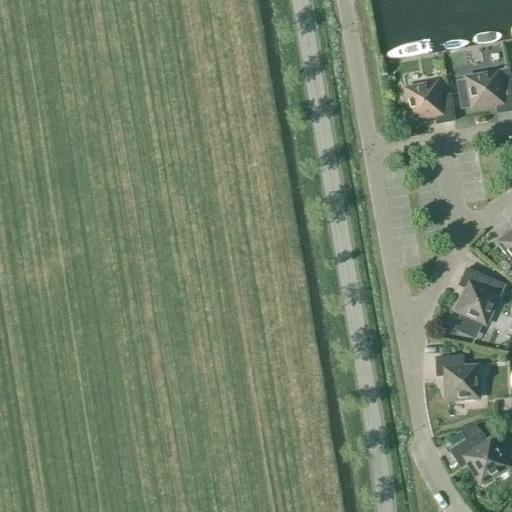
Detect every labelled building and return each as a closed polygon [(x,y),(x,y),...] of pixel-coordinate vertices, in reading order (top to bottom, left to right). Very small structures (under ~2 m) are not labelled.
[(496,114),(511,111),(511,96),(508,73),(479,78),(479,75),(468,77),(469,79),(466,80),(466,81),(455,83),(460,111),(495,106),(496,114)] [(435,125),(454,122),(449,96),(437,98),(435,86),(418,88),(418,86),(407,88),(408,90),(405,91),(406,94),(403,94),(405,104),(407,104),(410,120),(434,116),(435,125)] [(511,233),(499,244),(509,257),(507,259),(511,265),(511,233)] [(489,312),(501,286),(465,270),(458,287),(466,290),(456,312),(472,319),(471,321),(480,326),(481,323),(484,324),(485,322),(488,323),(492,313),(489,312)] [(461,357),(434,359),(436,378),(445,377),(446,401),(463,400),(463,402),(474,402),(473,399),(476,399),(476,396),(479,396),(478,385),(475,385),(474,369),(462,369),(461,357)] [(505,467),(504,465),(506,464),(500,455),(498,456),(489,442),(486,444),(480,433),(449,453),(459,468),(467,463),(479,483),(494,474),(495,477),(504,471),(503,469),(505,467)]
